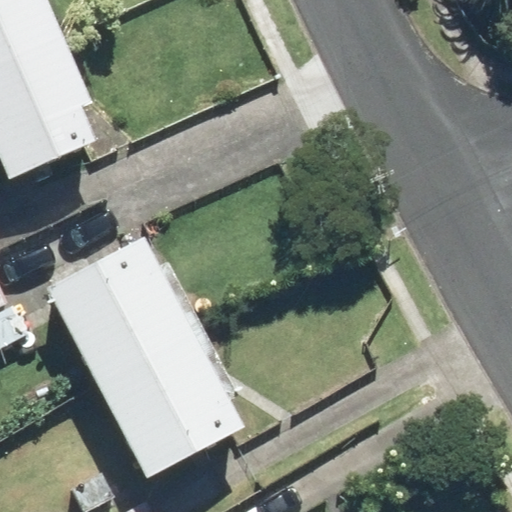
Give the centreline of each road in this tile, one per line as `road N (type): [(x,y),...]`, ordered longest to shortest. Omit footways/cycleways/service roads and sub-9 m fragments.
road 1 (residential): [(446,198),(348,0)]
road 2 (residential): [(511,314),(446,198)]
